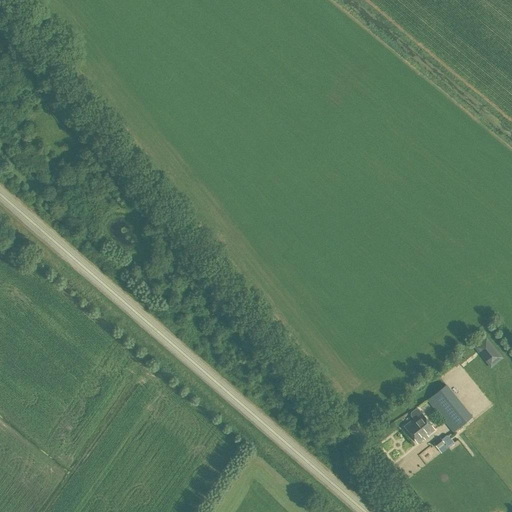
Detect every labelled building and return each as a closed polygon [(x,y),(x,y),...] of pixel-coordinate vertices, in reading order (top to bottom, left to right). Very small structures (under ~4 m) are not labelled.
[(53,109),(61,105),(58,100),(51,104),(53,109)] [(79,128),(75,123),(70,127),(73,132),(79,128)] [(475,345),(492,366),(502,358),(485,337),(475,345)] [(487,369),(484,356),(465,360),(467,373),(487,369)] [(453,432),(472,417),(446,385),(427,400),(453,432)] [(428,404),(423,408),(429,414),(433,409),(428,404)] [(411,417),(413,420),(404,427),(417,443),(435,429),(419,410),(415,410),(411,413),(411,417)] [(444,443),(447,447),(454,443),(448,436),(446,436),(441,440),(440,438),(433,443),(438,448),(444,443)]
